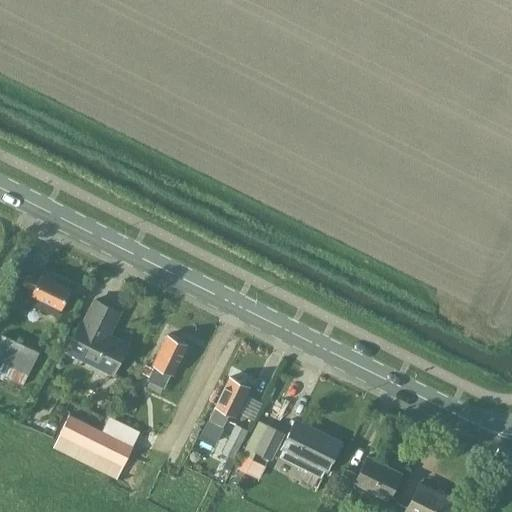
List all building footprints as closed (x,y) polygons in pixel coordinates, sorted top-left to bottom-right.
[(69,287),(40,273),(12,261),(1,285),(18,293),(13,306),(26,312),(30,304),(55,316),(58,308),(69,287)] [(94,300),(84,321),(77,318),(63,352),(111,375),(127,344),(107,336),(118,312),(94,300)] [(0,378),(3,380),(4,378),(22,386),(39,353),(2,335),(0,340),(0,362),(2,363),(0,367),(0,378)] [(152,365),(153,366),(152,368),(148,377),(147,380),(163,388),(170,374),(171,375),(186,345),(166,335),(152,365)] [(145,365),(141,373),(148,377),(152,368),(145,365)] [(234,417),(249,387),(229,378),(214,407),(207,421),(200,434),(215,442),(222,428),(229,415),(234,417)] [(101,431),(68,414),(52,447),(116,479),(139,431),(109,417),(101,431)] [(282,451),(279,457),(320,477),(323,471),(325,473),(340,443),(295,420),(280,450),(282,451)] [(254,452),(269,459),(281,432),(258,421),(240,458),(249,462),(254,452)] [(234,425),(221,453),(227,456),(233,459),(247,431),(234,425)] [(227,456),(222,467),(230,471),(235,460),(233,459),(227,456)] [(332,491),(347,498),(354,484),(387,501),(400,474),(366,456),(357,475),(343,468),(332,491)] [(406,508),(404,511),(451,511),(456,503),(418,484),(406,508)] [(394,503),(389,511),(404,511),(406,508),(394,503)]
